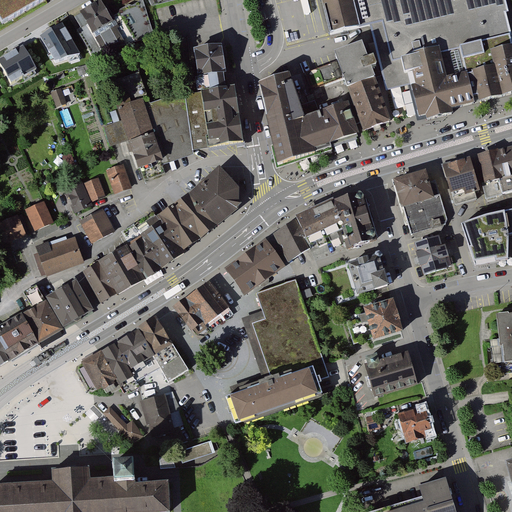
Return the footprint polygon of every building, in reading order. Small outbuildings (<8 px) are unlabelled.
[(0,0),(0,19),(3,25),(46,1),(45,0),(0,0)] [(115,14),(107,0),(100,0),(83,10),(90,22),(95,31),(118,19),(115,14)] [(322,0),(332,38),(371,28),(387,95),(411,89),(419,121),(511,97),(511,27),(505,0),(322,0)] [(152,34),(143,1),(115,14),(118,19),(95,31),(90,22),(80,28),(97,56),(104,51),(152,34)] [(81,50),(68,26),(41,41),(55,65),(81,50)] [(222,46),(195,50),(200,85),(227,80),(222,46)] [(36,70),(23,48),(0,62),(0,69),(10,86),(36,70)] [(363,48),(336,58),(363,135),(393,125),(363,48)] [(289,76),(260,84),(278,165),(333,150),(331,146),(357,137),(346,103),(302,118),(289,76)] [(235,83),(200,88),(211,148),(245,142),(235,83)] [(57,90),(62,105),(78,101),(73,85),(57,90)] [(146,106),(145,100),(115,110),(140,184),(163,176),(161,168),(190,157),(182,95),(146,106)] [(58,98),(48,102),(54,118),(64,114),(58,98)] [(511,147),(497,152),(509,196),(511,195),(511,147)] [(497,152),(474,157),(486,202),(509,196),(497,152)] [(71,158),(62,161),(66,174),(75,171),(71,158)] [(469,160),(442,167),(452,205),(479,198),(469,160)] [(130,189),(123,168),(108,174),(115,194),(130,189)] [(237,191),(218,170),(216,172),(187,198),(214,231),(236,212),(237,191)] [(424,172),(391,182),(399,209),(403,208),(411,236),(448,225),(435,182),(428,184),(424,172)] [(105,198),(98,181),(85,186),(92,203),(105,198)] [(92,210),(81,186),(64,193),(75,217),(92,210)] [(346,251),(375,242),(361,194),(332,202),(338,225),(346,251)] [(214,231),(187,198),(173,210),(200,243),(214,231)] [(286,265),(308,251),(302,241),(338,225),(332,202),(331,201),(293,219),(295,222),(269,238),(286,265)] [(44,205),(25,214),(35,235),(54,225),(44,205)] [(200,243),(173,210),(157,220),(160,224),(184,255),(200,243)] [(113,233),(102,212),(82,223),(93,244),(113,233)] [(511,212),(483,220),(461,227),(472,268),(505,263),(507,236),(511,235),(511,212)] [(26,238),(17,218),(0,224),(0,238),(4,247),(26,238)] [(161,273),(184,255),(160,224),(139,239),(140,241),(161,273)] [(73,237),(35,250),(44,279),(82,266),(73,237)] [(439,240),(413,248),(422,278),(448,270),(439,240)] [(161,273),(140,241),(127,251),(144,282),(161,273)] [(284,269),(264,241),(223,271),(243,299),(284,269)] [(144,282),(127,251),(124,247),(96,265),(117,299),(144,282)] [(355,298),(388,289),(378,255),(345,265),(355,298)] [(117,299),(96,265),(81,275),(83,278),(101,308),(117,299)] [(296,281),(256,294),(265,320),(252,325),(272,380),(224,398),(235,426),(320,397),(316,384),(329,379),(296,281)] [(230,308),(209,283),(174,312),(195,337),(230,308)] [(93,315),(75,284),(43,302),(45,305),(62,334),(93,315)] [(35,288),(24,295),(30,305),(42,298),(35,288)] [(371,343),(402,334),(392,302),(362,311),(371,343)] [(62,334),(45,305),(22,318),(26,326),(39,348),(62,334)] [(511,315),(498,317),(503,365),(511,364),(511,315)] [(143,360),(150,356),(165,381),(186,368),(156,319),(128,336),(143,360)] [(9,365),(39,348),(26,326),(0,340),(0,349),(8,363),(9,365)] [(126,337),(84,362),(99,388),(142,364),(126,337)] [(372,398),(416,385),(407,355),(378,364),(375,356),(364,360),(366,367),(363,368),(372,398)] [(165,395),(142,402),(153,439),(176,433),(165,395)] [(405,444),(432,437),(425,409),(398,417),(405,444)] [(112,424),(133,447),(145,437),(133,423),(127,428),(119,419),(112,424)] [(183,461),(216,455),(214,443),(181,449),(183,461)] [(0,511),(150,511),(169,511),(167,482),(134,484),(132,461),(112,462),(113,478),(88,479),(88,475),(88,468),(51,471),(51,482),(0,485),(0,511)] [(454,511),(444,479),(417,487),(420,497),(372,511),(454,511)]
